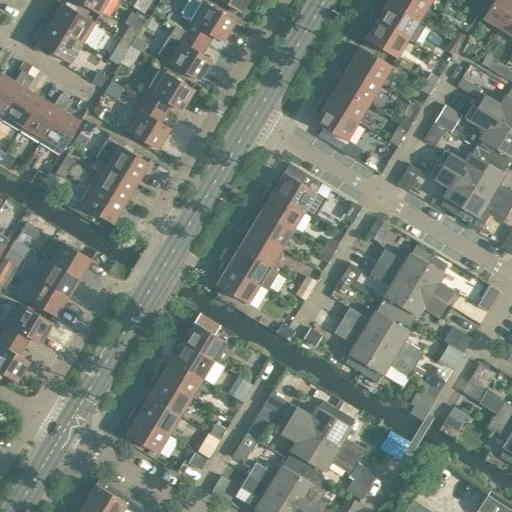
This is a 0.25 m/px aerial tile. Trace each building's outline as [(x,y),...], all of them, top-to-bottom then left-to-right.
[(77,0),(100,14),(108,0),(77,0)] [(148,0),(139,0),(135,7),(145,13),(152,2),(148,0)] [(213,35),(223,41),(235,20),(202,0),(191,0),(183,13),(184,18),(190,22),(185,30),(207,44),(213,35)] [(222,0),(241,11),(247,0),(222,0)] [(426,24),(420,20),(388,0),(384,6),(376,8),(371,16),(408,38),(415,42),(426,24)] [(387,0),(388,0),(420,20),(431,1),(428,0),(387,0)] [(511,0),(493,0),(483,17),(502,29),(511,11),(511,0)] [(95,22),(63,2),(50,23),(83,42),(95,22)] [(468,10),(477,15),(482,7),(473,2),(468,10)] [(511,11),(502,29),(511,34),(511,11)] [(365,38),(397,57),(408,38),(371,16),(367,23),(369,31),(365,38)] [(38,43),(71,63),(83,42),(50,23),(38,43)] [(138,30),(130,25),(124,34),(133,39),(138,30)] [(158,55),(199,80),(212,59),(202,53),(207,44),(185,30),(176,25),(158,55)] [(465,35),(456,30),(451,39),(460,44),(465,35)] [(133,39),(124,34),(109,58),(118,64),(133,39)] [(446,47),(454,52),(460,44),(451,39),(446,47)] [(471,56),(476,47),(468,42),(463,51),(471,56)] [(392,65),(360,46),(356,52),(348,54),(343,62),(380,84),(392,65)] [(493,57),(488,66),(500,73),(505,65),(493,57)] [(24,60),(19,67),(28,72),(32,65),(24,60)] [(339,70),(341,78),(337,83),(369,103),(380,84),(343,62),(339,70)] [(509,78),(511,72),(511,68),(505,65),(500,73),(509,78)] [(22,69),(15,81),(1,72),(0,73),(0,116),(1,117),(28,73),(22,69)] [(171,104),(181,110),(194,88),(161,69),(143,99),(166,113),(171,104)] [(101,86),(106,77),(98,72),(92,81),(101,86)] [(440,77),(431,72),(426,80),(434,86),(440,77)] [(27,88),(34,77),(28,73),(1,117),(21,129),(40,97),(27,88)] [(112,79),(105,91),(116,98),(123,86),(112,79)] [(421,89),(429,94),(434,86),(426,80),(421,89)] [(468,80),(463,88),(476,96),(480,91),(481,88),(477,86),(468,80)] [(334,89),(326,91),(321,99),(358,121),(369,103),(337,83),(334,89)] [(500,103),(480,91),(476,96),(472,104),(509,126),(511,121),(511,87),(507,95),(505,94),(500,103)] [(61,93),(54,105),(40,97),(21,129),(40,141),(67,97),(61,93)] [(60,153),(68,141),(80,121),(66,112),(73,100),(67,97),(40,141),(60,153)] [(125,129),(158,149),(170,128),(161,122),(166,113),(143,99),(125,129)] [(316,107),(319,115),(315,121),(323,126),(347,140),(358,121),(321,99),(316,107)] [(479,138),(480,138),(476,146),(491,156),(509,126),(472,104),(464,117),(484,129),(479,138)] [(441,112),(435,121),(445,128),(451,131),(457,122),(441,112)] [(414,119),(406,113),(401,122),(409,127),(414,119)] [(445,128),(435,121),(425,138),(435,144),(445,128)] [(395,130),(404,136),(409,127),(401,122),(395,130)] [(323,126),(318,135),(341,149),(347,140),(323,126)] [(511,127),(509,126),(491,156),(507,166),(511,157),(511,127)] [(80,132),(73,143),(82,149),(90,138),(80,132)] [(149,162),(108,137),(96,158),(104,163),(137,183),(149,162)] [(465,161),(444,149),(437,162),(474,184),(491,156),(476,146),(471,153),(470,152),(465,161)] [(8,151),(1,162),(9,167),(16,156),(8,151)] [(75,160),(67,154),(61,163),(70,169),(75,160)] [(474,184),(511,207),(511,205),(511,189),(508,187),(511,180),(511,168),(507,166),(491,156),(474,184)] [(290,162),(284,172),(317,191),(322,182),(290,162)] [(445,197),(440,205),(456,214),(474,184),(437,162),(429,175),(449,187),(444,196),(445,197)] [(56,173),(64,178),(70,169),(61,163),(56,173)] [(137,183),(104,163),(93,182),(125,202),(137,183)] [(406,189),(419,168),(410,163),(398,183),(406,189)] [(39,169),(32,180),(41,186),(47,174),(39,169)] [(280,178),(272,180),(267,188),(304,210),(315,217),(327,198),(317,191),(284,172),(280,178)] [(80,203),(113,223),(125,202),(93,182),(80,203)] [(511,207),(474,184),(456,214),(471,223),(469,226),(479,232),(491,212),(504,220),(511,207)] [(263,195),(265,204),(261,209),(293,229),(304,210),(267,188),(263,195)] [(356,215),(361,206),(353,201),(347,210),(356,215)] [(16,205),(10,214),(19,220),(25,211),(16,205)] [(258,215),(250,217),(245,225),(282,247),(293,229),(261,209),(258,215)] [(388,222),(378,216),(367,234),(377,240),(388,222)] [(38,233),(24,225),(16,239),(29,247),(38,233)] [(240,232),(242,240),(239,246),(271,266),(282,247),(245,225),(240,232)] [(511,252),(511,230),(503,245),(502,245),(501,246),(511,252)] [(0,253),(9,238),(0,232),(0,253)] [(79,278),(91,258),(54,236),(42,255),(51,261),(79,278)] [(29,247),(16,239),(4,258),(18,266),(29,247)] [(338,244),(330,239),(325,248),(333,253),(338,244)] [(416,244),(411,252),(410,251),(405,260),(384,248),(377,261),(414,283),(432,254),(416,244)] [(236,252),(227,254),(223,262),(260,284),(268,289),(279,271),(271,266),(239,246),(236,252)] [(319,256),(328,261),(333,253),(325,248),(319,256)] [(459,293),(439,281),(444,272),(443,271),(448,263),(432,254),(414,283),(452,306),(459,293)] [(40,279),(68,296),(79,278),(51,261),(40,279)] [(369,274),(389,286),(384,295),(385,295),(381,303),(397,312),(414,283),(377,261),(369,274)] [(0,280),(9,266),(2,262),(0,264),(0,280)] [(220,277),(216,284),(248,303),(260,284),(223,262),(218,269),(220,277)] [(350,262),(340,278),(353,286),(362,269),(350,262)] [(316,281),(307,276),(302,285),(311,290),(316,281)] [(349,283),(340,278),(335,287),(343,292),(349,283)] [(28,299),(56,316),(68,296),(40,279),(28,299)] [(417,315),(418,315),(424,307),(444,319),(452,306),(414,283),(397,312),(413,322),(417,315)] [(488,311),(500,290),(490,284),(477,305),(488,311)] [(297,293),(306,298),(311,290),(302,285),(297,293)] [(52,322),(20,303),(2,332),(25,346),(30,337),(40,343),(52,322)] [(376,310),(375,310),(369,319),(349,306),(342,319),(379,342),(397,312),(381,303),(376,310)] [(424,351),(404,339),(409,330),(408,330),(413,322),(397,312),(379,342),(416,364),(424,351)] [(226,341),(214,334),(219,326),(199,313),(190,328),(182,330),(177,337),(214,360),(226,341)] [(334,332),(354,344),(349,353),(350,354),(345,362),(361,371),(379,342),(342,319),(334,332)] [(282,322),(276,332),(290,340),(296,330),(282,322)] [(320,334),(312,329),(306,337),(315,343),(320,334)] [(472,338),(460,331),(452,345),(463,352),(472,338)] [(17,381),(29,360),(20,355),(25,346),(2,332),(0,335),(0,378),(4,373),(17,381)] [(214,360),(177,337),(172,345),(174,353),(171,359),(203,378),(212,384),(223,365),(214,360)] [(377,381),(382,373),(383,374),(388,365),(408,377),(416,364),(379,342),(361,371),(377,381)] [(443,360),(454,367),(463,352),(452,345),(443,360)] [(167,365),(159,366),(155,374),(192,397),(203,378),(171,359),(167,365)] [(150,382),(152,390),(149,396),(180,415),(192,397),(155,374),(150,382)] [(253,385),(244,380),(234,397),(243,402),(253,385)] [(419,390),(407,410),(422,419),(434,399),(419,390)] [(511,404),(487,390),(479,402),(493,411),(511,422),(511,404)] [(339,408),(322,399),(318,407),(316,406),(311,415),(305,412),(305,411),(271,392),(264,404),(280,414),(321,438),(339,408)] [(145,402),(137,403),(132,411),(169,434),(180,415),(149,396),(145,402)] [(229,405),(238,411),(243,402),(234,397),(229,405)] [(466,415),(452,406),(443,422),(457,430),(466,415)] [(349,426),(354,418),(339,408),(321,438),(361,463),(362,462),(358,460),(366,448),(352,439),(352,440),(345,436),(351,426),(349,426)] [(126,433),(158,452),(169,434),(132,411),(127,419),(130,427),(126,433)] [(493,411),(496,413),(489,425),(503,434),(509,437),(503,446),(505,447),(500,455),(511,462),(511,422),(493,411)] [(321,438),(280,414),(279,414),(283,416),(275,429),(289,437),(290,437),(296,440),(290,449),(292,450),(287,458),(303,467),(321,438)] [(227,429),(217,422),(210,433),(212,434),(220,439),(227,429)] [(200,449),(211,455),(220,439),(212,434),(210,433),(200,449)] [(358,461),(361,463),(321,438),(303,467),(319,477),(323,470),(325,470),(330,461),(336,465),(350,474),(358,461)] [(240,444),(234,454),(244,460),(251,450),(240,444)] [(203,468),(207,460),(194,452),(189,460),(203,468)] [(256,461),(248,473),(245,471),(245,472),(285,496),(303,467),(287,458),(283,465),(281,464),(276,474),(270,470),(256,461)] [(362,464),(346,489),(362,499),(378,473),(362,464)] [(318,499),(328,483),(319,477),(303,467),(285,496),(311,511),(326,511),(330,506),(324,503),(318,499)] [(256,509),(254,511),(275,511),(285,496),(245,472),(244,472),(248,474),(240,487),(254,495),(261,499),(255,508),(256,509)] [(230,480),(222,475),(211,492),(220,497),(230,480)] [(100,478),(96,484),(127,502),(126,506),(136,511),(138,511),(143,504),(100,478)] [(97,485),(94,489),(84,491),(79,499),(99,511),(121,511),(126,506),(127,502),(96,484),(96,483),(95,484),(97,485)] [(511,511),(511,504),(489,491),(475,511),(511,511)] [(311,511),(285,496),(275,511),(311,511)] [(341,511),(353,511),(359,502),(351,496),(341,511)] [(99,511),(79,499),(74,507),(75,511),(99,511)] [(434,511),(413,499),(404,511),(434,511)]
